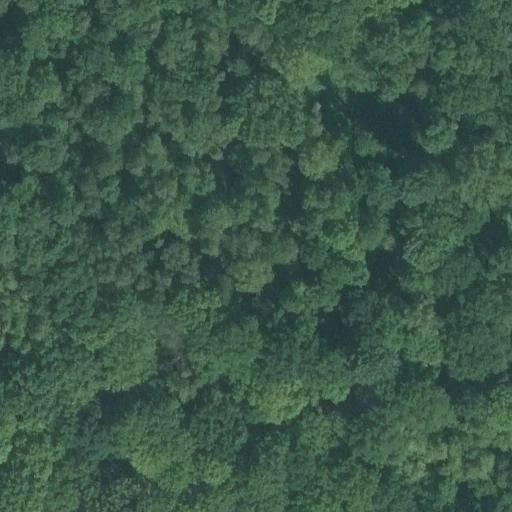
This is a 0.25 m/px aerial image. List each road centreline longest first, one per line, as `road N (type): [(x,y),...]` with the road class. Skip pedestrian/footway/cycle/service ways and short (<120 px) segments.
road 1 (track): [(406,511),(511,24)]
road 2 (track): [(0,217),(444,345)]
